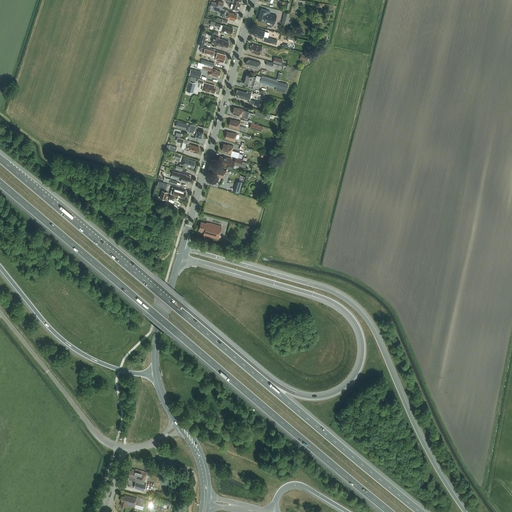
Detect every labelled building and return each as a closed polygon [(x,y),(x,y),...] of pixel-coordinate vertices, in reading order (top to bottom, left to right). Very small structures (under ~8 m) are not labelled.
[(238,10),(240,5),(228,1),(227,4),(230,5),(229,8),(238,10)] [(222,14),(221,17),(232,20),(232,19),(235,21),(236,19),(237,18),(237,17),(237,16),(237,15),(233,14),(228,12),(229,10),(226,9),(225,11),(221,10),(220,13),(222,14)] [(273,26),(274,24),(276,16),(269,14),(270,12),(261,9),(258,20),(266,23),(266,24),(267,27),(271,28),(273,26)] [(290,13),(284,12),(281,24),(287,25),(290,13)] [(228,33),(231,34),(233,28),(229,27),(223,25),(216,23),(215,26),(220,28),(219,30),(221,31),(224,32),(227,33),(228,33)] [(277,40),(263,36),(265,31),(256,29),(254,36),(263,38),(265,39),(264,41),(276,44),(277,40)] [(204,46),(207,33),(202,32),(198,45),(204,46)] [(227,47),(228,46),(228,45),(229,44),(228,43),(229,42),(225,41),(225,40),(218,39),(219,37),(214,36),(211,44),(216,46),(217,45),(223,47),(224,46),(227,47)] [(254,53),(260,55),(262,47),(253,44),(252,46),(251,45),(249,50),(251,50),(250,52),(254,53)] [(215,60),(223,62),(225,55),(214,52),(205,49),(203,54),(213,57),(213,55),(216,56),(215,60)] [(308,61),(309,55),(302,53),(300,59),(308,61)] [(246,63),(246,64),(246,65),(249,65),(249,67),(259,70),(261,63),(249,60),(249,61),(247,60),(247,61),(246,62),(246,63)] [(212,69),(203,66),(202,69),(209,71),(208,75),(215,76),(219,77),(219,75),(220,75),(220,74),(220,73),(220,72),(217,71),(217,70),(212,69)] [(202,72),(191,69),(189,75),(200,78),(202,72)] [(244,84),(250,86),(253,87),(256,77),(253,76),(247,74),(244,84)] [(195,83),(196,78),(191,76),(189,81),(186,91),(193,93),(196,83),(195,83)] [(260,82),(276,87),(278,81),(261,77),(260,82)] [(278,81),(276,87),(286,90),(288,84),(278,81)] [(214,87),(215,86),(206,83),(204,83),(202,90),(210,92),(211,92),(214,93),(216,88),(214,87)] [(249,100),(250,97),(251,98),(252,95),(251,95),(251,92),(248,91),(247,93),(237,90),(235,96),(249,100)] [(236,115),(242,117),(244,109),(238,108),(234,107),(232,114),(236,115)] [(232,128),(238,129),(242,130),(243,127),(239,126),(240,122),(234,120),(234,121),(230,119),(228,126),(232,127),(232,128)] [(187,124),(177,121),(176,127),(186,130),(187,124)] [(251,123),(250,128),(262,132),(263,126),(251,123)] [(195,137),(201,138),(203,131),(197,129),(198,126),(190,124),(188,132),(192,133),(196,134),(195,137)] [(235,142),(235,140),(237,141),(237,139),(236,138),(237,134),(231,132),(231,133),(227,132),(225,138),(229,139),(229,140),(235,142)] [(189,144),(186,144),(184,149),(187,150),(193,152),(198,153),(199,147),(195,146),(189,144)] [(223,144),(221,150),(225,152),(231,154),(230,155),(237,157),(239,152),(232,150),(233,146),(228,145),(227,145),(223,144)] [(222,164),(227,166),(227,168),(233,170),(235,163),(241,165),(243,160),(235,158),(234,161),(231,160),(231,159),(224,157),(220,156),(218,163),(222,164)] [(182,165),(193,168),(195,161),(184,158),(182,165)] [(218,177),(224,179),(226,171),(221,169),(220,170),(216,168),(214,175),(218,176),(218,177)] [(190,179),(190,178),(190,177),(186,176),(186,175),(181,174),(180,175),(179,174),(174,173),(174,176),(180,178),(179,180),(185,182),(185,181),(189,182),(189,180),(190,180),(190,179)] [(158,180),(177,185),(178,181),(160,176),(158,180)] [(233,191),(239,193),(243,182),(237,180),(233,191)] [(184,198),(184,197),(185,197),(186,195),(185,195),(185,194),(185,193),(185,191),(179,189),(179,190),(172,187),(170,194),(184,198)] [(203,235),(218,239),(221,226),(210,223),(209,224),(206,223),(201,222),(198,230),(204,232),(203,235)] [(144,483),(147,472),(136,469),(136,470),(132,469),(131,471),(129,470),(128,475),(129,475),(128,479),(135,481),(134,488),(144,491),(146,484),(144,483)] [(145,498),(142,498),(137,496),(137,498),(124,495),(124,497),(122,497),(121,501),(122,501),(121,506),(126,507),(126,505),(134,507),(135,505),(143,507),(145,498)]
